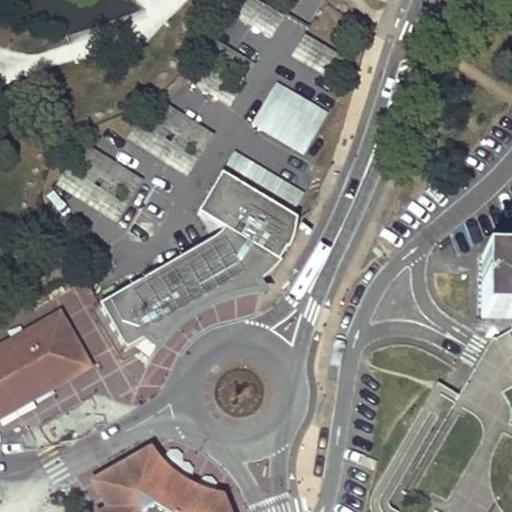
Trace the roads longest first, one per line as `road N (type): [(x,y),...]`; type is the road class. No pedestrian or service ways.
road 1 (tertiary): [(293,377),(310,305),(441,0)]
road 2 (tertiary): [(421,0),(336,218),(297,293),(245,336)]
road 3 (tertiary): [(129,428),(55,460),(0,465)]
